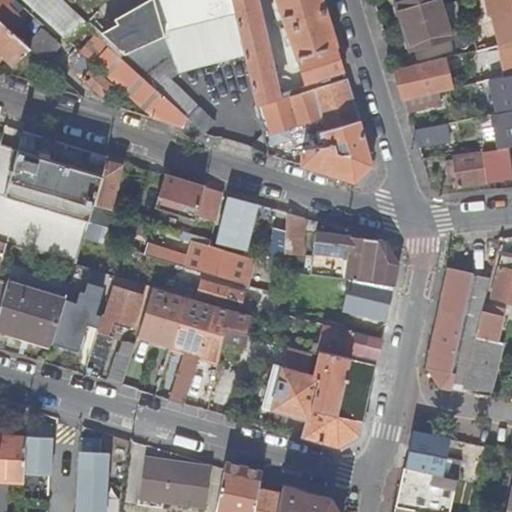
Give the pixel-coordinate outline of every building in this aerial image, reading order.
[(0,0),(0,20),(10,30),(15,24),(11,21),(17,13),(9,5),(13,0),(0,0)] [(70,8),(60,0),(22,0),(71,44),(86,27),(88,25),(69,9),(70,8)] [(149,42),(164,34),(153,0),(122,17),(149,42)] [(152,0),(153,0),(164,34),(235,17),(231,0),(152,0)] [(254,0),(231,0),(235,17),(240,37),(262,32),(254,0)] [(258,0),(254,0),(262,32),(266,31),(258,0)] [(283,20),(285,26),(326,15),(321,0),(273,0),(277,0),(278,3),(272,5),(276,21),(283,20)] [(441,0),(407,0),(397,3),(411,50),(453,37),(441,0)] [(511,0),(485,0),(489,14),(492,13),(500,45),(511,41),(511,0)] [(492,13),(489,14),(497,45),(500,45),(492,13)] [(293,47),(305,84),(343,72),(326,15),(285,26),(286,30),(280,32),(286,49),(293,47)] [(98,31),(93,34),(121,59),(143,79),(147,76),(171,56),(176,71),(177,71),(179,70),(230,59),(244,55),(240,37),(235,17),(164,34),(149,42),(125,55),(98,31)] [(122,17),(98,31),(125,55),(149,42),(122,17)] [(0,22),(0,52),(6,58),(16,67),(31,50),(0,22)] [(183,129),(187,120),(143,79),(121,59),(93,34),(86,27),(71,44),(153,117),(152,119),(183,129)] [(46,63),(62,45),(46,29),(29,46),(46,63)] [(270,68),(274,67),(266,31),(262,32),(270,68)] [(270,68),(262,32),(240,37),(244,55),(245,62),(253,101),(276,93),(275,90),(279,89),(274,67),(270,68)] [(511,41),(500,45),(508,76),(511,75),(511,41)] [(244,55),(230,59),(231,65),(245,62),(244,55)] [(171,56),(147,76),(190,116),(207,131),(214,123),(169,80),(177,71),(176,71),(171,56)] [(445,58),(396,70),(397,71),(398,75),(447,64),(445,58)] [(447,64),(398,75),(405,99),(407,98),(441,91),(451,89),(452,88),(447,64)] [(102,98),(113,86),(93,68),(83,80),(102,98)] [(277,100),(346,80),(343,72),(305,84),(276,93),(277,100)] [(511,99),(511,75),(508,76),(494,79),(496,86),(509,83),(511,95),(511,99)] [(147,76),(143,79),(187,120),(190,116),(147,76)] [(277,100),(276,93),(253,101),(254,105),(257,120),(266,117),(275,144),(289,140),(287,129),(314,122),(321,147),(301,150),(301,160),(296,158),(294,165),(354,183),(372,167),(346,80),(277,100)] [(454,101),(451,89),(441,91),(407,98),(411,111),(454,101)] [(190,116),(187,120),(203,134),(207,131),(190,116)] [(485,116),(447,123),(450,139),(488,131),(485,116)] [(187,120),(183,129),(205,136),(203,134),(187,120)] [(101,178),(0,145),(0,241),(7,244),(76,265),(84,237),(93,207),(94,206),(101,178)] [(459,187),(507,180),(503,148),(483,151),(483,153),(453,158),(454,163),(446,164),(448,178),(457,177),(459,187)] [(110,211),(123,162),(106,157),(101,178),(94,206),(110,211)] [(203,187),(165,175),(155,208),(194,221),(196,216),(216,222),(223,193),(203,187)] [(256,205),(227,197),(214,243),(241,251),(245,237),(247,237),(256,205)] [(110,212),(93,207),(84,237),(102,242),(110,212)] [(287,225),(305,227),(305,218),(287,213),(287,225)] [(303,256),(305,227),(287,225),(286,233),(284,255),(303,256)] [(315,232),(309,276),(361,283),(372,284),(393,287),(398,266),(385,242),(352,238),(353,232),(330,225),(328,234),(315,232)] [(274,229),(269,257),(276,259),(284,261),(284,255),(286,233),(274,229)] [(135,240),(132,251),(215,276),(222,251),(207,246),(209,240),(191,234),(182,232),(180,239),(191,242),(185,262),(177,259),(178,253),(135,240)] [(259,259),(225,250),(217,277),(250,287),(259,259)] [(511,257),(502,255),(492,298),(511,302),(511,257)] [(273,271),(283,273),(284,261),(276,259),(273,271)] [(74,271),(112,284),(114,276),(96,270),(76,265),(74,271)] [(491,279),(448,269),(427,367),(440,387),(461,391),(482,311),(491,279)] [(298,298),(298,275),(283,273),(280,296),(298,298)] [(0,327),(10,330),(51,343),(66,295),(9,278),(0,309),(0,327)] [(198,291),(197,298),(239,311),(245,293),(201,280),(198,291)] [(170,282),(167,292),(177,295),(186,297),(196,300),(197,298),(198,291),(170,282)] [(68,296),(66,295),(51,343),(78,351),(90,313),(95,314),(103,288),(87,283),(84,294),(70,289),(68,296)] [(368,308),(372,284),(361,283),(360,290),(345,287),(344,291),(315,286),(311,306),(359,316),(360,306),(368,308)] [(104,317),(102,317),(98,328),(108,330),(111,319),(139,329),(140,327),(148,298),(113,287),(104,317)] [(140,327),(172,338),(186,297),(177,295),(173,306),(148,298),(140,327)] [(185,352),(169,401),(183,406),(203,342),(208,327),(214,308),(215,307),(196,300),(186,297),(172,338),(169,347),(185,352)] [(489,313),(482,311),(461,391),(490,397),(504,343),(498,342),(504,317),(495,314),(496,309),(491,307),(489,313)] [(243,322),(239,334),(246,335),(251,318),(237,314),(214,308),(208,327),(224,330),(233,332),(237,320),(243,322)] [(237,320),(233,332),(239,334),(243,322),(237,320)] [(319,346),(377,360),(382,339),(324,325),(319,346)] [(243,348),(246,335),(239,334),(233,332),(224,330),(221,343),(243,348)] [(125,336),(120,352),(131,356),(136,339),(125,336)] [(215,346),(203,342),(183,406),(195,409),(215,346)] [(288,349),(283,369),(309,375),(314,356),(288,349)] [(131,356),(120,352),(116,351),(106,382),(121,386),(131,356)] [(313,377),(309,375),(283,369),(274,367),(264,408),(307,420),(302,439),(339,450),(360,436),(376,366),(319,353),(313,377)] [(52,430),(26,428),(25,437),(23,474),(51,475),(53,439),(51,439),(52,430)] [(446,457),(450,440),(413,432),(405,468),(443,476),(445,463),(450,464),(451,459),(446,457)] [(25,437),(0,435),(0,480),(8,481),(23,482),(23,474),(25,437)] [(101,444),(81,443),(81,453),(80,453),(76,511),(105,511),(109,454),(101,454),(101,444)] [(139,496),(164,499),(168,460),(144,457),(139,496)] [(211,465),(168,460),(164,499),(207,505),(211,465)] [(253,511),(258,490),(262,472),(226,462),(225,467),(216,511),(253,511)] [(396,507),(419,511),(450,511),(457,479),(443,476),(405,468),(396,507)] [(0,511),(6,511),(8,481),(0,480),(0,511)] [(337,511),(329,497),(283,485),(281,494),(277,511),(337,511)] [(277,511),(281,494),(258,490),(253,511),(277,511)]
